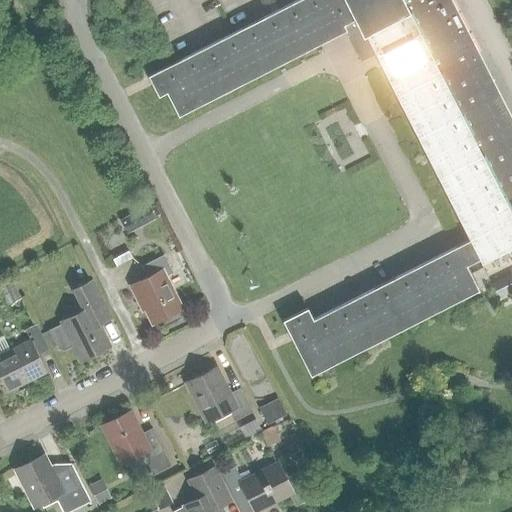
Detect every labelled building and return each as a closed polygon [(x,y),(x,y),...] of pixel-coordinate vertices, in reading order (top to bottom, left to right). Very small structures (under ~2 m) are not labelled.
[(175,60),(148,75),(158,94),(166,90),(179,114),(223,91),(320,41),(343,30),(348,40),(360,62),(373,56),(379,67),(411,129),(467,238),(452,245),(450,246),(311,318),(305,307),(281,320),(287,332),(292,341),(309,374),(477,288),(464,264),(477,257),(479,260),(509,244),(511,250),(511,116),(452,0),(292,0),(271,11),(223,36),(175,60)] [(182,307),(165,275),(172,271),(164,254),(141,266),(146,277),(130,286),(137,300),(139,299),(151,323),(182,307)] [(12,279),(0,285),(0,288),(8,304),(22,298),(12,279)] [(83,313),(62,324),(50,331),(59,349),(65,351),(73,347),(81,361),(110,346),(98,324),(113,316),(94,280),(72,292),(83,313)] [(0,336),(0,378),(7,391),(45,372),(37,355),(48,349),(36,325),(25,330),(30,341),(10,352),(2,336),(0,336)] [(229,392),(223,380),(218,369),(188,384),(207,422),(229,411),(233,419),(251,410),(240,387),(229,392)] [(279,397),(259,404),(270,424),(289,414),(279,397)] [(143,453),(147,462),(154,475),(172,466),(154,429),(143,434),(132,412),(103,427),(122,464),(143,453)] [(46,456),(16,470),(35,507),(57,497),(64,511),(70,511),(91,502),(73,466),(55,474),(46,456)] [(284,478),(276,462),(249,475),(247,470),(239,474),(235,467),(222,474),(235,501),(248,495),(256,511),(290,495),(295,505),(310,498),(296,471),(284,478)] [(184,506),(186,509),(181,511),(180,511),(222,511),(219,504),(229,499),(212,466),(185,479),(196,500),(184,506)] [(101,479),(88,486),(98,504),(110,498),(101,479)] [(164,486),(150,492),(156,505),(169,498),(164,486)]
